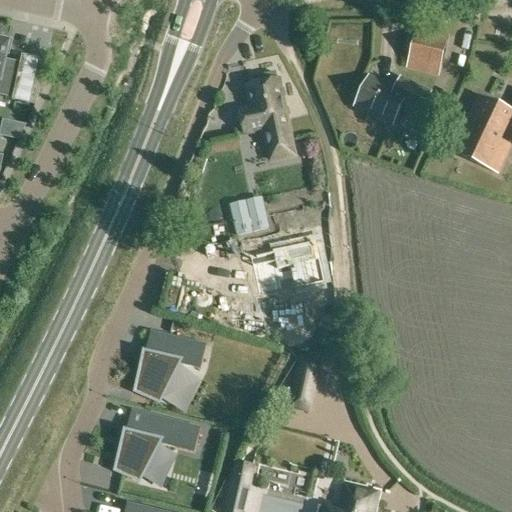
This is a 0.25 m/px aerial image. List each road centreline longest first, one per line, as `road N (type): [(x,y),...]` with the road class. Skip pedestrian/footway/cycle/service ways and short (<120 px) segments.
road 1 (residential): [(262,3),(219,62),(74,467),(78,511)]
road 2 (secondary): [(0,451),(171,69)]
road 3 (residential): [(18,225),(95,67),(88,12)]
